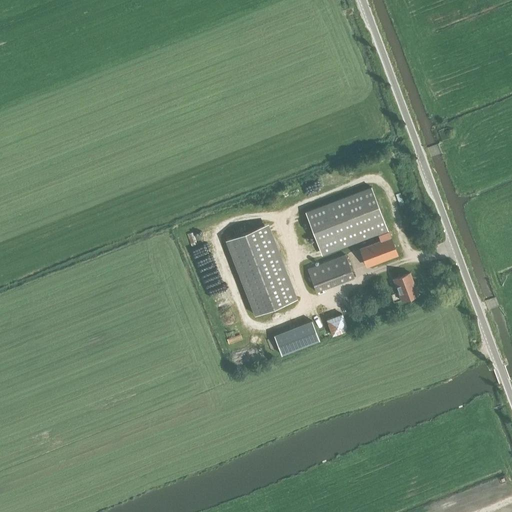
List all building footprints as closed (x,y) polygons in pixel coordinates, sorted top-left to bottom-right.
[(396,254),(371,187),(305,212),(322,256),(378,234),(380,241),(360,249),(366,266),(396,254)] [(226,240),(241,280),(254,315),(285,303),(297,298),(268,223),(256,228),(226,240)] [(316,292),(354,277),(345,254),(307,269),(316,292)] [(401,300),(418,294),(409,273),(393,279),(401,300)] [(340,314),(323,320),(329,337),(346,331),(340,314)]
